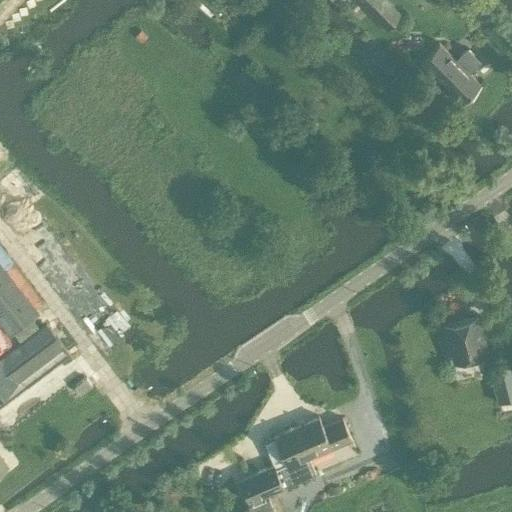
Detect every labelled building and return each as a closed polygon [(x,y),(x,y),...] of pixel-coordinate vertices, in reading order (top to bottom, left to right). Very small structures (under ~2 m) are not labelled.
[(401,11),(389,0),(358,0),(386,26),(401,11)] [(439,42),(421,61),(461,101),(479,82),(469,71),(480,60),(466,46),(455,57),(439,42)] [(0,261),(0,323),(9,335),(38,313),(0,261)] [(483,374),(490,372),(501,412),(511,409),(511,356),(490,363),(487,352),(488,352),(478,314),(444,323),(453,359),(478,353),(483,374)] [(0,392),(63,345),(47,324),(0,358),(0,392)] [(86,376),(74,385),(79,392),(91,383),(86,376)] [(296,424),(310,457),(311,456),(352,439),(343,416),(323,425),(319,414),(296,424)] [(309,457),(310,457),(296,424),(273,434),(284,461),(275,465),(274,463),(238,478),(247,500),(316,471),(309,457)] [(275,511),(268,496),(248,504),(250,511),(275,511)]
